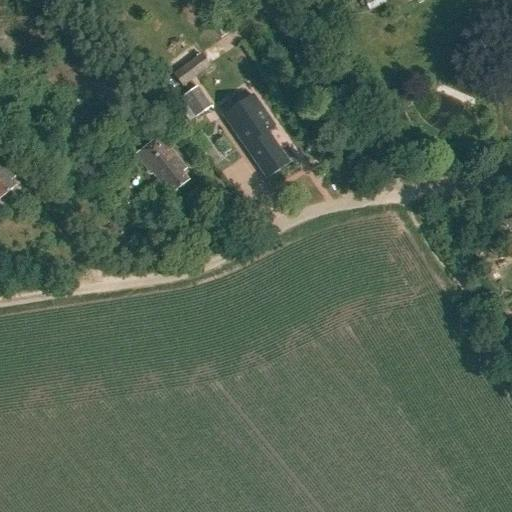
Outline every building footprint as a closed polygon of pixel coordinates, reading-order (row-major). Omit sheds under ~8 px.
[(502,0),(505,0),(510,10),(511,9),(511,0),(501,0),(502,0)] [(248,24),(256,34),(272,20),(264,10),(248,24)] [(177,77),(186,89),(213,69),(203,57),(177,77)] [(214,109),(200,90),(185,100),(199,120),(214,109)] [(226,118),(268,180),(291,165),(270,134),(277,129),(256,98),(226,118)] [(73,125),(84,138),(103,122),(92,109),(73,125)] [(93,147),(106,162),(126,146),(112,130),(93,147)] [(163,138),(139,157),(172,196),(188,183),(182,175),(189,169),(163,138)] [(78,170),(88,183),(104,171),(94,158),(78,170)] [(0,201),(15,189),(10,182),(15,178),(0,159),(0,201)] [(511,224),(492,231),(496,246),(511,241),(511,245),(511,224)]
